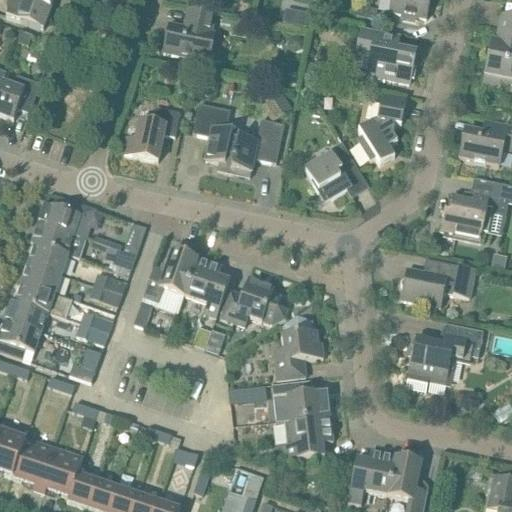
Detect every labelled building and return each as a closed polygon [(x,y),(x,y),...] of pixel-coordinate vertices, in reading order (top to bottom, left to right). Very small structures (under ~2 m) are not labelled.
[(43,33),(51,12),(15,0),(12,0),(13,0),(10,3),(8,6),(7,9),(7,12),(7,16),(6,20),(43,33)] [(15,0),(51,12),(55,0),(15,0)] [(386,0),(392,1),(389,16),(402,18),(401,21),(417,24),(417,21),(426,23),(430,0),(386,0)] [(371,5),(361,3),(356,22),(375,26),(378,15),(369,13),(371,5)] [(216,17),(208,16),(188,12),(184,31),(170,28),(164,57),(209,66),(215,37),(212,36),(216,17)] [(511,19),(502,17),(494,55),(490,54),(484,85),(500,88),(501,85),(511,87),(511,19)] [(357,55),(352,79),(366,82),(384,86),(385,83),(409,88),(415,57),(398,54),(389,52),(392,37),(372,33),(362,31),(357,55)] [(28,50),(33,38),(22,34),(18,46),(28,50)] [(40,88),(22,81),(16,80),(13,90),(3,87),(6,76),(0,91),(0,119),(14,124),(18,113),(30,117),(40,88)] [(281,96),(270,103),(281,119),(292,112),(281,96)] [(407,101),(387,98),(382,97),(377,124),(358,136),(363,144),(359,147),(360,148),(370,165),(375,162),(380,170),(395,160),(389,151),(398,145),(393,138),(395,128),(401,129),(407,101)] [(199,108),(193,138),(210,142),(205,164),(219,167),(218,174),(234,178),(235,173),(251,177),(254,164),(276,168),(285,130),(261,125),(257,145),(239,141),(240,136),(226,133),(230,115),(199,108)] [(163,139),(175,142),(180,117),(157,112),(154,127),(140,124),(136,143),(127,141),(124,159),(158,166),(163,139)] [(511,129),(491,125),(489,139),(465,134),(460,162),(499,170),(504,148),(511,149),(511,129)] [(327,160),(304,174),(318,198),(333,203),(347,195),(341,185),(358,174),(344,150),(327,160)] [(511,190),(495,187),(492,202),(473,198),(472,204),(452,200),(450,210),(451,210),(450,219),(444,218),(441,236),(454,238),(453,242),(480,247),(486,217),(491,218),(492,214),(504,216),(506,206),(511,206),(511,190)] [(86,243),(74,239),(80,220),(66,215),(69,207),(55,202),(52,210),(45,208),(38,228),(86,244),(86,243)] [(80,263),(86,244),(38,228),(31,248),(34,249),(68,260),(80,263)] [(126,247),(123,257),(136,262),(139,252),(126,247)] [(62,279),(68,260),(34,249),(28,268),(62,279)] [(123,257),(108,251),(104,263),(132,273),(136,262),(123,257)] [(183,301),(197,263),(173,254),(165,275),(154,271),(134,329),(145,333),(155,304),(161,301),(164,294),(183,301)] [(197,263),(183,301),(184,301),(208,309),(204,321),(216,325),(223,304),(211,300),(221,272),(198,263),(197,263)] [(475,273),(452,269),(433,265),(430,278),(407,273),(401,304),(441,312),(444,298),(469,303),(475,273)] [(55,299),(62,279),(28,268),(21,287),(55,299)] [(122,300),(126,288),(98,279),(94,290),(122,300)] [(272,298),(274,294),(262,290),(264,286),(249,281),(241,304),(230,300),(232,296),(230,295),(221,323),(245,331),(249,322),(271,330),(284,323),(288,313),(282,301),(272,298)] [(73,304),(55,299),(21,287),(15,306),(15,307),(47,318),(48,319),(49,318),(66,324),(73,304)] [(118,312),(122,300),(94,290),(90,302),(118,312)] [(15,307),(15,306),(12,305),(5,325),(41,337),(47,318),(15,307)] [(109,339),(113,327),(84,317),(80,329),(109,339)] [(318,348),(317,336),(313,336),(312,327),(298,321),(284,330),(285,339),(282,340),(284,354),(273,355),(277,385),(306,381),(306,380),(301,381),(299,365),(323,363),(322,347),(318,348)] [(41,337),(5,325),(0,339),(0,345),(6,348),(3,356),(23,363),(26,355),(34,357),(41,337)] [(428,386),(446,390),(452,361),(462,363),(463,359),(478,362),(483,336),(446,328),(442,349),(428,346),(429,344),(416,341),(412,361),(411,361),(407,378),(409,378),(406,392),(426,397),(428,386)] [(105,350),(109,339),(80,329),(76,340),(105,350)] [(208,348),(205,354),(218,359),(221,352),(208,348)] [(16,380),(18,371),(6,367),(4,376),(16,380)] [(91,388),(95,376),(73,368),(69,380),(91,388)] [(27,384),(30,375),(18,371),(16,380),(12,389),(19,391),(22,382),(27,384)] [(61,395),(64,387),(51,382),(48,391),(61,395)] [(290,425),(330,421),(327,395),(301,398),(300,386),(272,389),(274,402),(287,400),(290,425)] [(72,399),(75,391),(64,387),(61,395),(72,399)] [(240,393),(230,394),(231,408),(242,407),(240,393)] [(87,411),(75,407),(72,416),(84,420),(87,411)] [(96,424),(99,415),(87,411),(84,420),(96,424)] [(116,430),(119,422),(107,418),(104,426),(116,430)] [(330,421),(284,427),(287,451),(283,451),(284,466),(309,463),(308,449),(333,446),(330,421)] [(128,434),(131,426),(119,422),(116,430),(128,434)] [(160,436),(148,432),(145,440),(157,444),(160,436)] [(26,442),(0,433),(0,478),(12,483),(26,442)] [(169,448),(172,440),(160,436),(157,444),(169,448)] [(83,462),(54,452),(26,442),(12,483),(36,490),(40,479),(45,481),(39,498),(44,499),(45,494),(68,501),(70,502),(79,475),(83,462)] [(387,500),(395,461),(371,456),(369,466),(356,463),(348,506),(363,509),(365,496),(387,500)] [(194,472),(198,459),(190,457),(186,469),(194,472)] [(421,466),(396,460),(395,461),(387,500),(387,501),(409,505),(407,511),(423,511),(427,495),(415,493),(421,466)] [(210,477),(214,465),(206,462),(202,474),(210,477)] [(206,488),(210,477),(202,474),(198,486),(206,488)] [(84,511),(89,511),(99,482),(79,475),(70,502),(68,501),(67,506),(84,511)] [(256,504),(264,482),(249,477),(241,500),(247,502),(243,511),(254,511),(257,505),(256,504)] [(511,511),(511,484),(494,481),(488,511),(493,511),(511,511)] [(111,511),(120,489),(99,482),(89,511),(111,511)] [(202,500),(206,488),(198,486),(194,497),(202,500)] [(134,511),(140,496),(120,489),(111,511),(134,511)] [(157,511),(161,503),(140,496),(134,511),(157,511)] [(180,511),(181,510),(161,503),(157,511),(180,511)]
